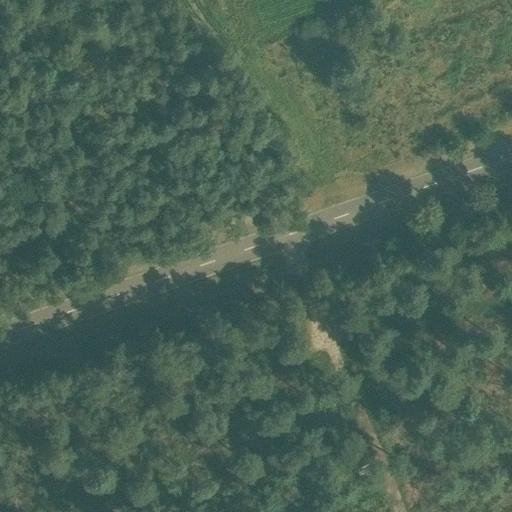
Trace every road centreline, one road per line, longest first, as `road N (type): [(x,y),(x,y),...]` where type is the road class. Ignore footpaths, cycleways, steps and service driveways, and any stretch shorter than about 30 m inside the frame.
road 1 (secondary): [(511,160),(0,341)]
road 2 (track): [(408,511),(293,238)]
